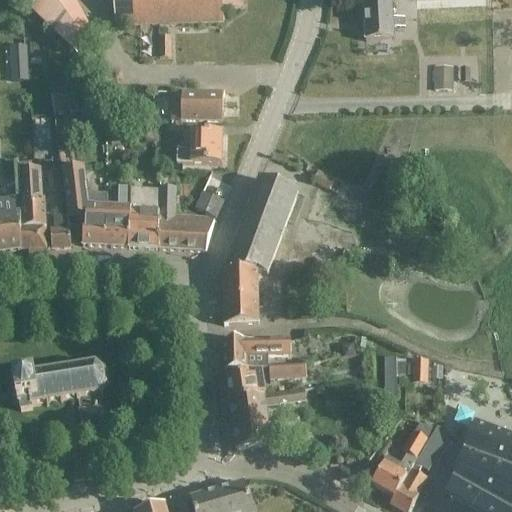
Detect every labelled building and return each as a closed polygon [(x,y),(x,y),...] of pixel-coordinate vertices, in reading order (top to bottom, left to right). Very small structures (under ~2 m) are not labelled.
[(221,8),(241,8),(241,0),(113,0),(115,26),(222,22),(221,8)] [(392,1),(362,2),(364,42),(393,39),(393,29),(404,29),(404,19),(392,19),(392,1)] [(427,23),(426,1),(415,2),(416,24),(427,23)] [(74,26),(57,10),(43,24),(60,41),(74,26)] [(170,79),(170,38),(158,38),(159,79),(170,79)] [(13,82),(29,82),(28,67),(12,68),(13,82)] [(452,91),(452,69),(433,69),(433,91),(452,91)] [(222,124),(223,94),(171,93),(171,122),(222,124)] [(77,95),(52,99),(54,115),(80,111),(77,95)] [(220,165),(221,135),(191,135),(191,153),(175,153),(175,165),(220,165)] [(0,148),(17,148),(17,137),(0,138),(0,148)] [(0,215),(0,254),(21,252),(18,170),(18,166),(0,166),(0,168),(1,194),(10,194),(11,213),(0,215)] [(66,217),(82,217),(82,247),(105,248),(106,207),(88,206),(84,168),(61,171),(63,191),(66,217)] [(18,170),(21,252),(26,252),(46,250),(43,204),(41,204),(39,169),(18,170)] [(63,191),(61,171),(53,173),(56,192),(63,191)] [(333,180),(317,172),(311,183),(327,191),(333,180)] [(216,218),(230,183),(208,175),(194,210),(216,218)] [(267,275),(298,193),(258,179),(224,273),(221,273),(223,326),(258,325),(257,272),(267,275)] [(128,249),(130,189),(130,187),(117,187),(117,207),(106,207),(105,248),(117,248),(128,249)] [(205,254),(213,223),(205,219),(175,217),(174,187),(159,188),(159,213),(158,251),(205,254)] [(130,189),(128,249),(158,251),(159,213),(159,188),(157,188),(157,190),(130,189)] [(51,250),(70,248),(69,229),(66,217),(54,217),(54,230),(49,230),(51,250)] [(254,340),(223,341),(224,371),(267,369),(267,357),(290,356),(289,340),(254,341),(254,340)] [(41,370),(39,370),(40,374),(32,375),(31,372),(28,372),(30,381),(17,383),(17,381),(13,382),(13,383),(12,383),(12,384),(9,385),(10,395),(12,404),(16,404),(17,409),(19,408),(20,412),(31,410),(31,408),(45,405),(45,408),(48,408),(47,405),(59,403),(59,406),(62,405),(61,402),(75,400),(75,403),(77,402),(78,408),(79,412),(78,412),(81,430),(105,426),(104,407),(101,408),(101,405),(99,397),(103,400),(104,399),(101,395),(105,387),(109,387),(109,384),(105,384),(103,374),(108,373),(107,370),(103,371),(95,365),(97,362),(95,360),(93,365),(73,368),(73,365),(70,365),(71,368),(56,371),(56,368),(53,368),(54,371),(42,373),(41,370)] [(427,386),(428,363),(412,362),(411,385),(427,386)] [(302,368),(267,370),(268,382),(303,380),(302,368)] [(256,373),(225,378),(228,402),(259,398),(259,397),(256,373)] [(259,398),(228,402),(234,451),(300,442),(298,425),(266,429),(263,406),(275,405),(275,406),(303,402),(302,391),(259,397),(259,398)] [(511,511),(511,435),(476,422),(462,460),(471,463),(461,485),(460,484),(443,511),(511,511)] [(436,428),(414,466),(427,474),(449,436),(436,428)] [(410,469),(415,461),(414,460),(425,441),(414,434),(403,453),(407,455),(400,466),(388,458),(371,486),(393,499),(389,506),(401,511),(409,511),(429,481),(418,475),(421,470),(415,467),(412,471),(410,469)] [(360,481),(361,468),(340,466),(339,480),(360,481)] [(218,492),(223,511),(249,511),(242,485),(218,492)] [(223,511),(218,492),(189,500),(192,511),(223,511)]
